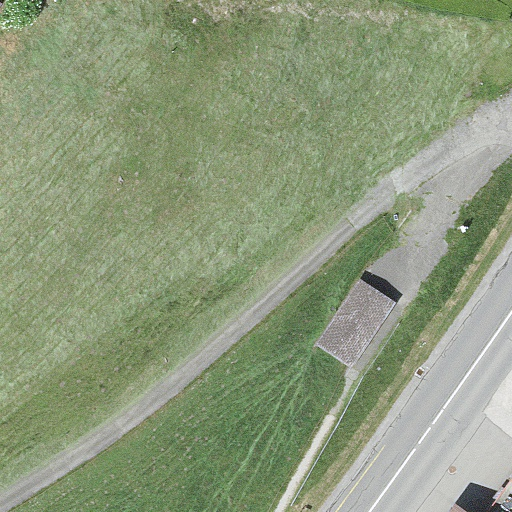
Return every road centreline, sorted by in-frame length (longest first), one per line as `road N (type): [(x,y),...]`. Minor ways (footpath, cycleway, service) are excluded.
road 1 (track): [(511,130),(447,152),(105,443),(0,510)]
road 2 (secondary): [(511,308),(369,511)]
